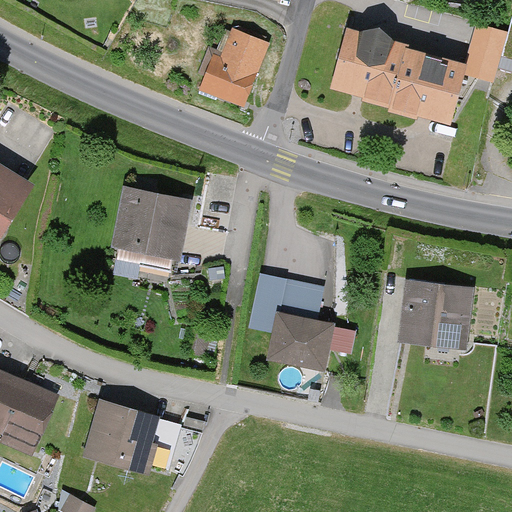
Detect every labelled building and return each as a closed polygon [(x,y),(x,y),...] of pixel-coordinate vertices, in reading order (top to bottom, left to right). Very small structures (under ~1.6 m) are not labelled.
[(198,90),(244,104),(265,39),(226,27),(214,63),(208,61),(198,90)] [(465,68),(347,32),(328,91),(447,127),(465,68)] [(0,230),(31,177),(0,159),(0,230)] [(189,194),(123,182),(111,247),(177,259),(189,194)] [(472,282),(404,277),(399,338),(467,344),(472,282)] [(332,315),(271,308),(266,359),(326,366),(332,315)] [(185,357),(202,360),(208,328),(191,324),(185,357)] [(0,431),(30,448),(60,393),(1,361),(0,361),(0,431)] [(162,410),(95,398),(85,453),(151,466),(162,410)] [(65,508),(72,511),(91,511),(95,504),(73,493),(65,508)]
